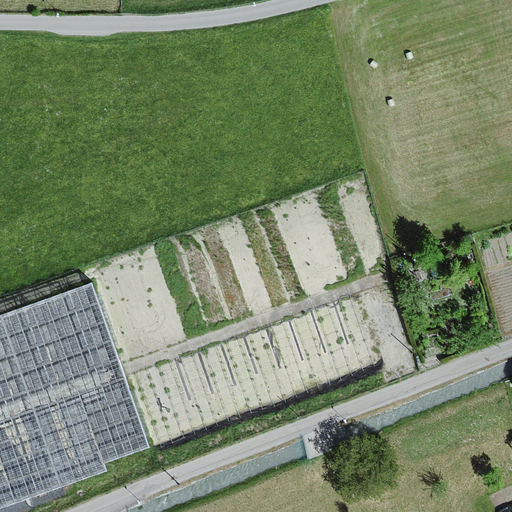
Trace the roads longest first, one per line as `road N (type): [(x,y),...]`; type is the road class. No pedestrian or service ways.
road 1 (unclassified): [(511,348),(93,511)]
road 2 (unclassified): [(309,0),(262,14),(140,25),(0,21)]
